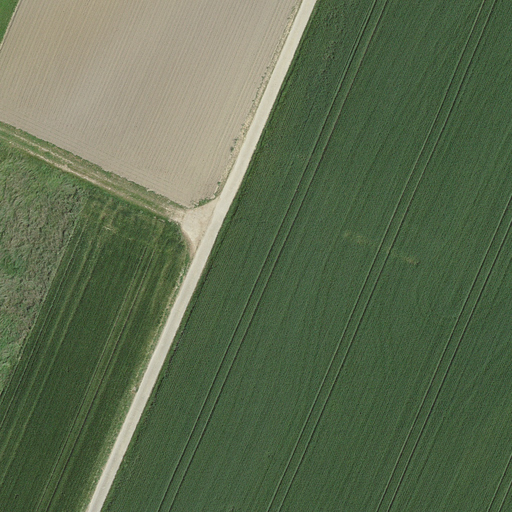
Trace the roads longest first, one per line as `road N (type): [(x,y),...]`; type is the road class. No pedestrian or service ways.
road 1 (track): [(312,0),(93,511)]
road 2 (track): [(0,130),(214,228)]
